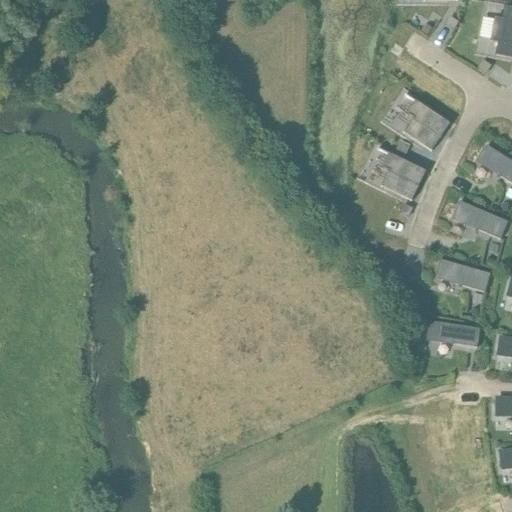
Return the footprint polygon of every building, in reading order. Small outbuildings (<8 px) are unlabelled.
[(511,10),(504,9),(501,21),(494,20),(489,45),(497,45),(494,58),(511,61),(511,10)] [(483,62),(477,70),(485,76),(491,68),(483,62)] [(511,82),(511,65),(500,64),(498,81),(511,82)] [(456,118),(420,98),(414,109),(420,114),(418,117),(411,130),(440,146),(456,118)] [(511,163),(486,148),(476,165),(511,186),(511,163)] [(428,169),(389,156),(383,173),(391,176),(386,190),(418,201),(428,169)] [(501,241),(508,224),(460,204),(452,222),(478,233),(478,232),(501,241)] [(493,268),(495,261),(488,258),(485,266),(493,268)] [(490,276),(440,262),(435,281),(462,289),(462,287),(485,295),(490,276)] [(477,350),(480,330),(428,323),(426,343),(453,347),(453,346),(477,350)] [(511,360),(511,340),(500,338),(497,358),(511,360)] [(511,399),(496,399),(495,419),(511,419),(511,399)] [(511,471),(511,450),(499,453),(501,473),(511,471)]
